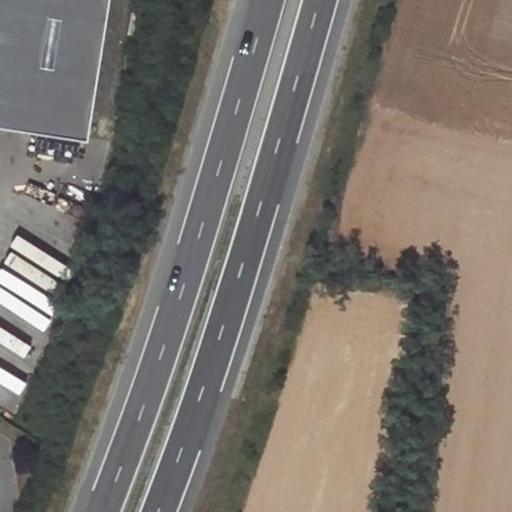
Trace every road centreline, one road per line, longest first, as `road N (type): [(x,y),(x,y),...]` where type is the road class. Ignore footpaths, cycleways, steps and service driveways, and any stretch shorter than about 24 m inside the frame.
road 1 (trunk): [(266,0),(145,398),(100,511)]
road 2 (trunk): [(157,511),(319,0)]
